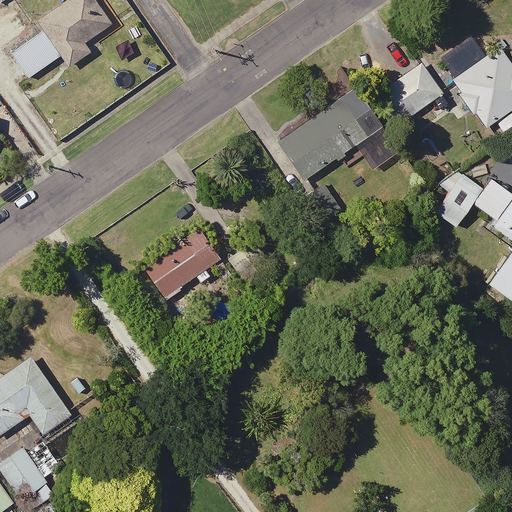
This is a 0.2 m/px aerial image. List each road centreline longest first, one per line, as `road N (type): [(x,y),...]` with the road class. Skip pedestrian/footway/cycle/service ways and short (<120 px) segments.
road 1 (residential): [(210,97),(0,242)]
road 2 (residential): [(350,0),(210,97)]
